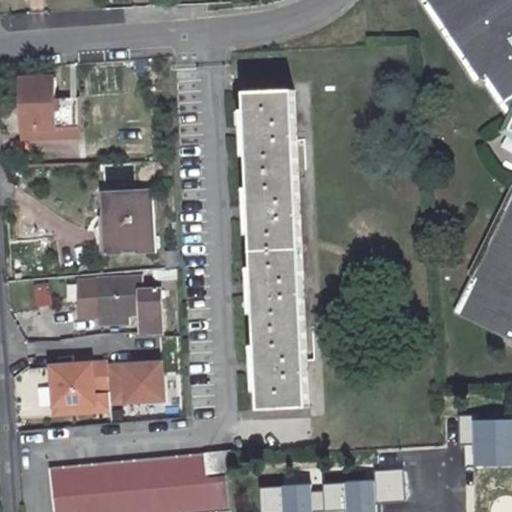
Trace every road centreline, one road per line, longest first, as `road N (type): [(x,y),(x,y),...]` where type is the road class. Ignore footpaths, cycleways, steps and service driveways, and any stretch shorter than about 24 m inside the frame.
road 1 (unclassified): [(0,51),(202,45),(329,0)]
road 2 (residential): [(0,339),(7,511)]
